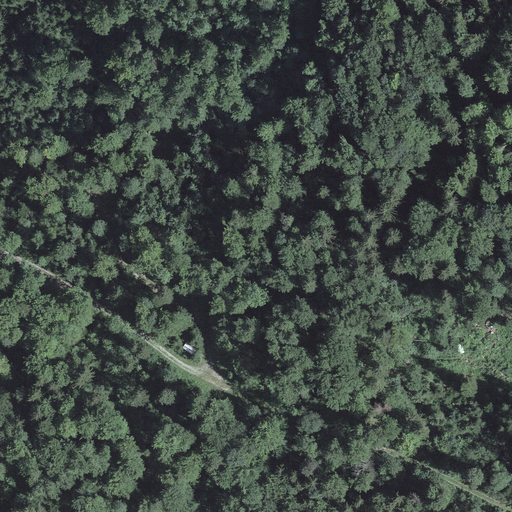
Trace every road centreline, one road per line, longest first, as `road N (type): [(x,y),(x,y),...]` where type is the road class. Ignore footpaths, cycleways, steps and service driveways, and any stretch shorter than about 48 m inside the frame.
road 1 (track): [(205,371),(511,510)]
road 2 (track): [(0,251),(148,337),(186,368),(205,371)]
